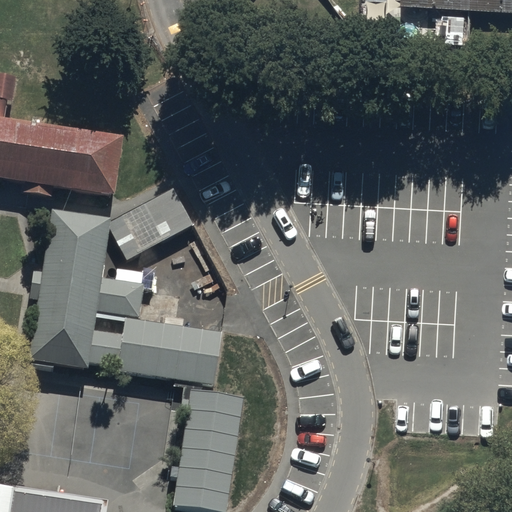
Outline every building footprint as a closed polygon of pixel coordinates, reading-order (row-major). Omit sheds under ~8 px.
[(511,0),(403,0),(403,11),(511,16),(511,0)] [(0,34),(0,51),(75,54),(76,37),(0,34)] [(115,121),(0,104),(0,166),(105,182),(115,121)] [(105,218),(41,208),(19,354),(83,363),(92,304),(129,310),(134,274),(98,269),(105,218)] [(224,330),(121,314),(114,359),(217,374),(224,330)] [(230,511),(248,394),(187,385),(169,504),(225,511),(230,511)]
